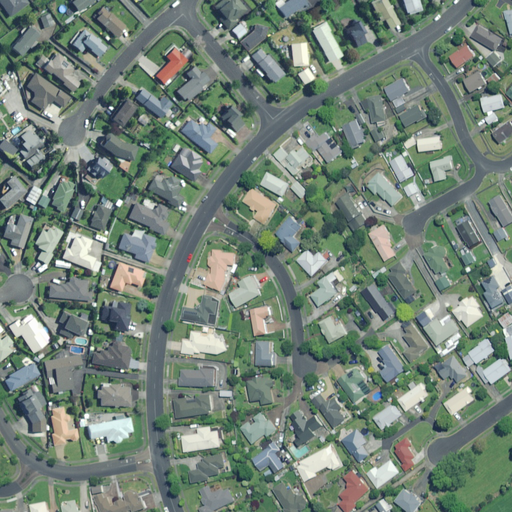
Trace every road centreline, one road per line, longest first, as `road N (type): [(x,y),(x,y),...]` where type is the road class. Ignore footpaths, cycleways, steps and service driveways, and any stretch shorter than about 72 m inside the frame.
road 1 (residential): [(373,332),(334,361),(303,366),(292,300),(274,262),(203,214)]
road 2 (residential): [(161,458),(154,392),(161,319),(203,214)]
road 3 (residential): [(70,131),(140,41),(178,8)]
road 4 (residential): [(278,125),(413,44)]
road 5 (residential): [(278,125),(178,8)]
road 6 (residential): [(413,44),(483,163)]
road 7 (residential): [(161,458),(71,473),(35,463)]
